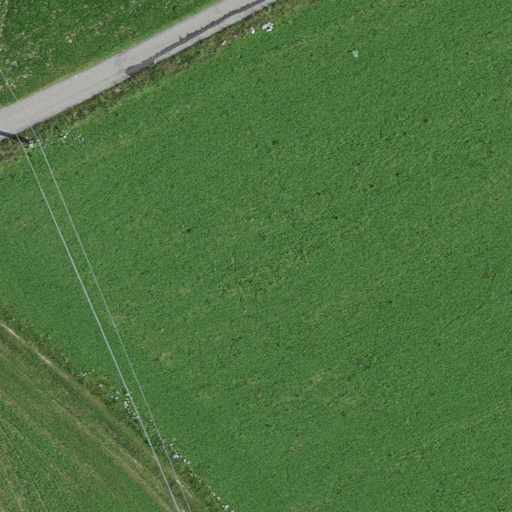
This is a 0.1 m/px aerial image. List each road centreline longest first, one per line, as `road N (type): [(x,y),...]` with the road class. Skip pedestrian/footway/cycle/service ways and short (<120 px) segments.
road 1 (unclassified): [(248,0),(0,125)]
road 2 (track): [(192,511),(110,426),(0,330)]
